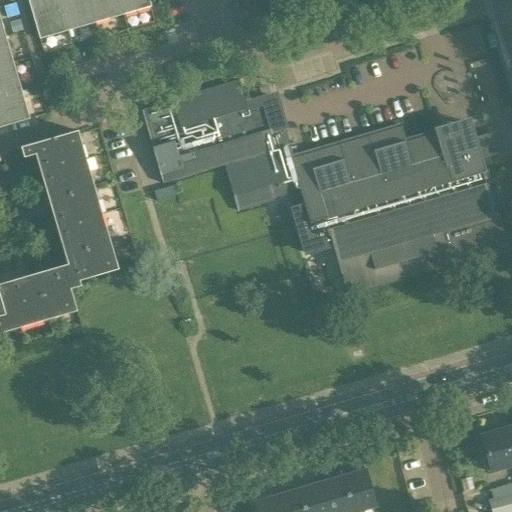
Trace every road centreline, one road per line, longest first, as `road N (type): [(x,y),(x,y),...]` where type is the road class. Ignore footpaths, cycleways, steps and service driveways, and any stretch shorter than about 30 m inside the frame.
road 1 (residential): [(0,143),(96,114),(130,61),(214,34),(267,44),(305,35),(363,42),(504,0)]
road 2 (tertiary): [(415,387),(0,505)]
road 3 (tertiary): [(48,511),(420,403)]
road 4 (unknown): [(431,21),(427,67),(305,106)]
